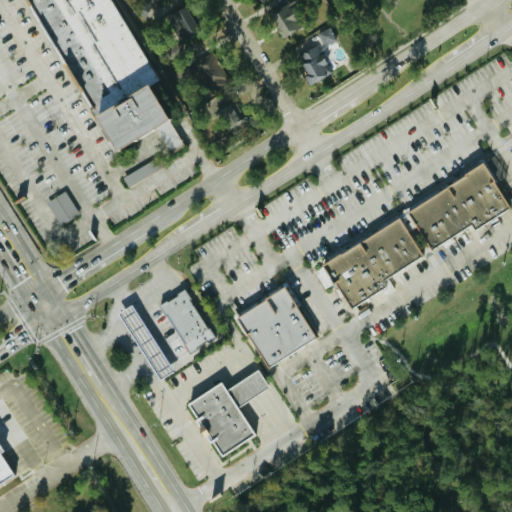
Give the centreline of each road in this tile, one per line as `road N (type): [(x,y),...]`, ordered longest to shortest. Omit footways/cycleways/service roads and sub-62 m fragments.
road 1 (secondary): [(230,206),(450,66)]
road 2 (secondary): [(27,299),(130,462)]
road 3 (secondary): [(298,125),(149,223)]
road 4 (residential): [(313,153),(222,0)]
road 5 (secondary): [(493,0),(349,92)]
road 6 (secondary): [(188,511),(96,367)]
road 7 (secondary): [(63,315),(182,237)]
road 8 (secondary): [(63,315),(0,212)]
